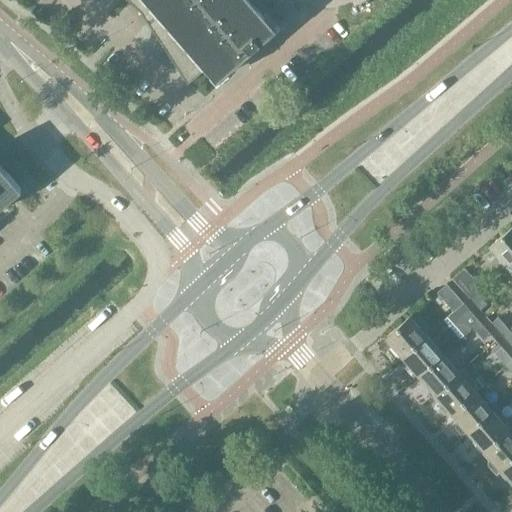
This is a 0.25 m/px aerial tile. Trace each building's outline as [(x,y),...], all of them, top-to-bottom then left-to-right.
[(138,0),(154,18),(147,23),(188,84),(205,69),(216,81),(242,58),(259,43),(246,30),(263,14),(250,0),(126,0),(129,2),(132,0),(138,0)] [(0,207),(20,190),(0,167),(0,207)] [(511,227),(489,247),(506,266),(511,261),(511,227)] [(464,269),(452,279),(458,286),(469,298),(476,293),(481,288),(464,269)] [(446,285),(437,293),(452,310),(461,302),(446,285)] [(476,293),(469,298),(480,311),(487,305),(476,293)] [(463,304),(448,317),(453,323),(464,336),(473,328),(480,323),(468,310),(463,304)] [(385,339),(402,358),(427,336),(410,316),(385,339)] [(492,324),(503,336),(509,331),(498,318),(492,324)] [(480,323),(473,328),(484,341),(491,335),(480,323)] [(511,333),(509,331),(503,336),(511,347),(511,333)] [(402,358),(418,377),(444,354),(427,336),(402,358)] [(495,354),(506,366),(511,360),(511,359),(502,348),(495,354)] [(418,377),(435,395),(460,373),(444,354),(418,377)] [(460,373),(435,395),(442,404),(440,406),(439,410),(444,415),(448,415),(450,413),(451,414),(477,392),(485,384),(475,373),(472,376),(465,369),(460,373)] [(467,432),(468,433),(493,411),(477,392),(451,414),(459,423),(456,425),(456,429),(461,434),(464,434),(467,432)] [(468,433),(484,452),(509,430),(493,411),(468,433)] [(511,427),(509,430),(484,452),(491,459),(488,461),(488,465),(496,475),(501,471),(511,460),(511,427)] [(511,460),(501,471),(511,483),(511,460)]
